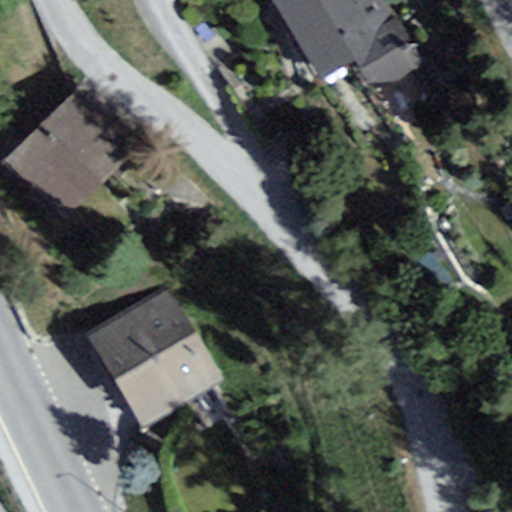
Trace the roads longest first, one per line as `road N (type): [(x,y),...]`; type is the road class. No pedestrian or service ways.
road 1 (residential): [(56,0),(65,27),(139,100),(242,174),(308,251),(438,457)]
road 2 (unknown): [(159,0),(234,103),(249,183)]
road 3 (tertiary): [(76,511),(0,353)]
